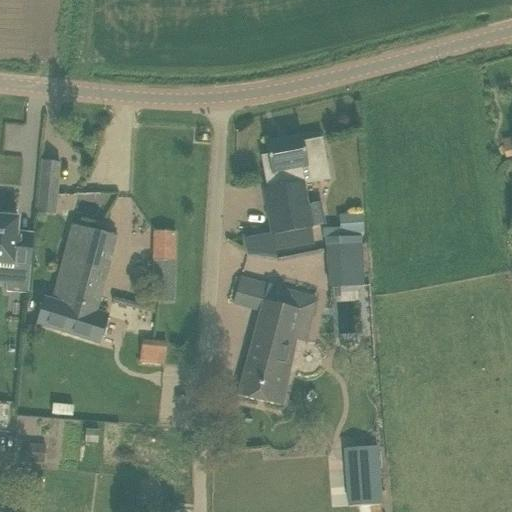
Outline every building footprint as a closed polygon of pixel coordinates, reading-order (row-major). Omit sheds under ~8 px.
[(321,140),(302,143),(301,137),(266,144),(268,156),(262,157),(268,189),(264,190),(275,251),(314,244),(310,226),(322,223),(317,200),(306,202),(303,184),(328,180),(321,140)] [(55,215),(63,162),(42,160),(35,212),(55,215)] [(363,213),(339,213),(340,232),(364,231),(363,213)] [(28,296),(32,247),(18,245),(19,239),(16,239),(18,221),(16,220),(16,216),(3,215),(2,219),(0,218),(0,270),(6,271),(5,277),(6,294),(28,296)] [(100,343),(101,338),(110,341),(116,320),(96,313),(118,238),(74,225),(70,240),(77,242),(72,260),(65,258),(52,302),(44,299),(38,321),(37,323),(100,343)] [(154,302),(173,302),(174,233),(155,232),(154,302)] [(361,246),(360,237),(324,240),(324,248),(361,246)] [(363,286),(361,246),(324,248),(327,288),(363,286)] [(315,299),(240,278),(233,304),(260,311),(237,397),(280,406),(287,375),(286,374),(293,339),(306,342),(315,299)] [(142,340),(139,364),(163,366),(166,343),(142,340)] [(143,397),(143,421),(192,422),(193,397),(143,397)] [(0,429),(8,430),(10,404),(0,403),(0,429)] [(72,416),(73,407),(53,405),(52,415),(72,416)] [(377,447),(357,448),(343,449),(347,491),(380,489),(377,447)]
